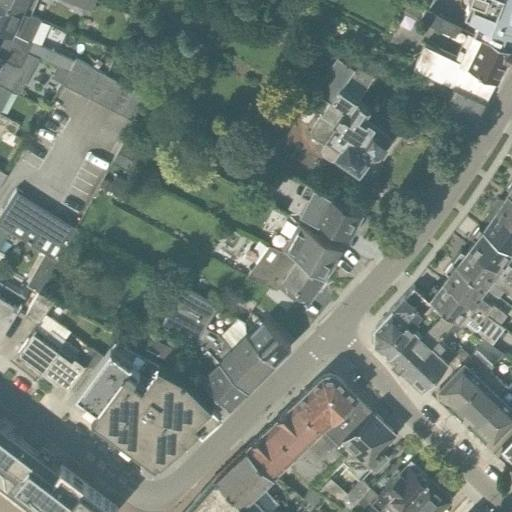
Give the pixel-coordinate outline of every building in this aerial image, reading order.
[(36,0),(0,0),(30,13),(31,14),(36,0)] [(0,0),(0,27),(8,31),(31,41),(42,19),(30,14),(30,13),(0,0)] [(64,0),(90,11),(94,0),(64,0)] [(502,44),(502,42),(507,30),(511,31),(511,0),(468,0),(464,13),(477,18),(473,29),(473,30),(502,44)] [(511,46),(502,42),(502,44),(473,30),(473,29),(442,14),(425,4),(419,17),(468,40),(459,60),(424,43),(413,67),(427,73),(485,101),(497,79),(498,79),(508,58),(509,58),(511,51),(511,46)] [(31,41),(26,52),(38,58),(48,62),(57,66),(57,65),(68,70),(74,60),(56,52),(53,51),(31,41)] [(11,90),(22,68),(19,67),(20,65),(15,62),(14,64),(0,56),(0,84),(11,90)] [(74,60),(68,70),(61,82),(73,89),(87,64),(75,58),(74,60)] [(331,154),(340,152),(359,165),(370,149),(374,152),(378,151),(390,134),(389,130),(364,112),(369,104),(359,97),(375,75),(339,58),(322,86),(332,95),(321,113),(320,112),(310,128),(311,135),(321,142),(322,148),(331,154)] [(73,89),(86,95),(99,70),(87,64),(73,89)] [(57,65),(57,66),(51,77),(61,82),(68,70),(57,65)] [(86,95),(98,102),(111,77),(99,70),(86,95)] [(447,97),(441,109),(455,115),(472,125),(485,101),(427,73),(422,86),(447,97)] [(98,102),(110,108),(123,83),(111,77),(98,102)] [(110,108),(122,115),(135,90),(123,83),(110,108)] [(14,134),(19,123),(0,112),(0,110),(11,91),(0,84),(0,126),(3,129),(14,134)] [(134,121),(136,118),(146,100),(148,96),(135,90),(122,115),(134,121)] [(146,100),(136,118),(151,127),(160,108),(146,100)] [(129,130),(123,141),(142,152),(148,141),(129,130)] [(244,149),(286,171),(290,164),(275,155),(277,140),(253,133),(244,149)] [(123,141),(117,152),(137,163),(142,152),(123,141)] [(137,163),(117,152),(112,161),(131,172),(137,163)] [(208,189),(214,176),(202,171),(196,183),(208,189)] [(115,176),(112,183),(103,178),(98,187),(107,192),(118,198),(127,182),(115,176)] [(316,223),(318,219),(348,235),(357,220),(354,218),(358,210),(306,181),(300,193),(308,198),(300,213),(316,223)] [(45,253),(56,260),(76,227),(33,200),(16,189),(0,214),(0,224),(5,228),(45,253)] [(511,194),(508,192),(495,211),(511,222),(511,194)] [(511,222),(495,211),(483,229),(511,252),(511,253),(511,222)] [(282,249),(295,257),(324,276),(335,259),(333,258),(340,247),(296,223),(282,249)] [(470,246),(511,277),(511,264),(506,260),(511,253),(511,252),(483,229),(470,246)] [(504,287),(511,292),(511,277),(470,246),(457,263),(484,285),(496,294),(498,296),(504,287)] [(56,260),(45,253),(33,275),(44,281),(56,260)] [(275,290),(282,280),(310,297),(324,276),(295,257),(289,266),(274,256),(259,280),(275,290)] [(444,280),(500,322),(505,314),(490,301),(496,294),(484,285),(457,263),(444,280)] [(426,295),(435,302),(455,317),(464,323),(463,324),(490,344),(503,327),(499,323),(500,322),(444,280),(438,288),(434,285),(426,295)] [(218,359),(218,360),(247,388),(275,361),(248,335),(249,334),(246,331),(232,345),(221,335),(206,327),(219,305),(178,284),(158,323),(196,343),(197,342),(207,347),(218,359)] [(375,326),(375,342),(387,354),(412,327),(418,321),(435,302),(426,295),(414,286),(405,296),(404,295),(375,326)] [(0,288),(0,336),(21,302),(0,288)] [(38,291),(25,315),(38,324),(54,299),(38,291)] [(437,336),(447,326),(455,317),(435,302),(418,321),(412,327),(387,354),(404,370),(437,336)] [(463,324),(464,323),(455,317),(447,326),(456,333),(463,324)] [(291,345),(264,319),(249,334),(248,335),(275,361),(291,345)] [(17,351),(42,370),(58,349),(65,339),(52,329),(45,338),(33,330),(17,351)] [(170,359),(175,348),(150,335),(145,346),(170,359)] [(437,336),(404,370),(422,387),(448,360),(438,351),(445,344),(437,336)] [(100,361),(90,374),(76,392),(96,408),(91,414),(156,462),(159,458),(161,459),(215,405),(204,393),(195,384),(186,375),(116,338),(104,355),(100,361)] [(72,359),(58,349),(42,370),(67,388),(82,368),(90,374),(100,361),(104,355),(91,346),(81,361),(75,356),(72,359)] [(439,387),(456,403),(489,369),(492,365),(475,348),(465,359),(464,358),(453,372),(439,387)] [(218,360),(201,376),(230,405),(247,388),(218,360)] [(489,369),(456,403),(475,421),(507,386),(489,369)] [(338,443),(372,409),(336,374),(335,373),(334,373),(325,373),(324,373),(323,374),(294,401),(332,437),(338,443)] [(493,438),(506,423),(511,418),(511,382),(508,387),(507,386),(475,421),(493,438)] [(335,444),(336,445),(338,443),(332,437),(294,401),(272,423),(319,474),(329,465),(322,458),(335,444)] [(374,470),(375,469),(387,457),(378,449),(395,431),(372,409),(338,443),(336,445),(343,452),(342,453),(348,459),(362,458),(374,470)] [(0,511),(110,511),(117,504),(82,478),(81,479),(80,481),(70,474),(73,470),(60,461),(58,465),(0,420),(0,511)] [(272,423),(246,447),(273,475),(287,462),(309,484),(319,474),(272,423)] [(511,456),(511,435),(501,446),(511,456)] [(262,486),(273,475),(246,447),(216,476),(243,504),(250,511),(281,511),(284,508),(277,501),(262,486)] [(369,501),(379,510),(384,505),(391,511),(393,511),(399,507),(428,477),(412,461),(379,495),(370,486),(363,495),(369,501)] [(232,511),(241,502),(243,504),(216,476),(184,511),(232,511)] [(436,511),(443,504),(449,498),(443,492),(444,492),(428,477),(399,507),(393,511),(436,511)] [(363,495),(370,486),(361,478),(338,502),(350,508),(356,502),(363,495)] [(322,494),(312,487),(299,504),(309,511),(322,494)] [(363,508),(369,501),(363,495),(356,502),(363,508)]
